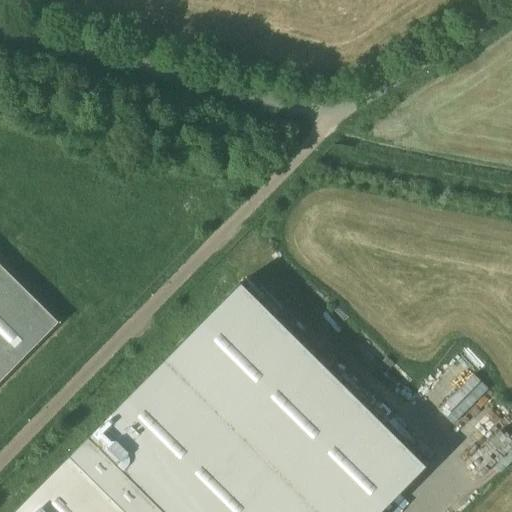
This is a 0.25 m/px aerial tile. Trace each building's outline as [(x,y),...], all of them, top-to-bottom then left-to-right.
[(0,382),(58,323),(0,265),(0,382)] [(378,511),(424,466),(240,284),(87,438),(162,511),(378,511)] [(440,407),(456,422),(489,386),(473,372),(440,407)] [(501,470),(511,459),(511,416),(464,462),(479,478),(494,463),(501,470)] [(162,511),(87,438),(69,456),(125,511),(162,511)] [(125,511),(69,456),(14,511),(125,511)]
